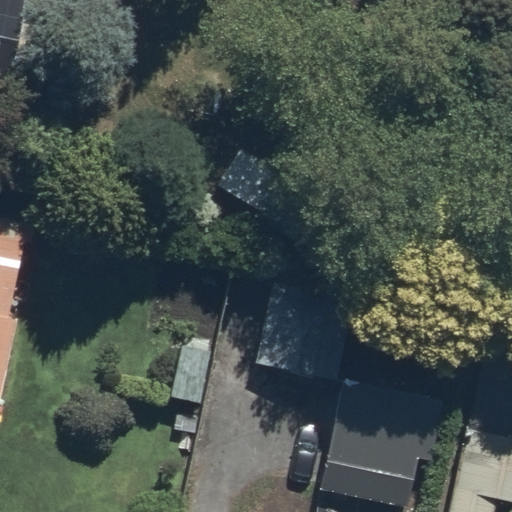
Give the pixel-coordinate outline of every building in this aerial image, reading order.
[(114,149),(100,117),(25,148),(39,180),(114,149)] [(0,374),(10,318),(3,316),(18,236),(0,232),(0,374)] [(348,294),(269,278),(252,360),(331,376),(348,294)] [(438,396),(337,374),(312,485),(402,505),(414,452),(425,455),(438,396)] [(511,435),(463,426),(444,511),(487,511),(490,494),(511,498),(511,435)]
